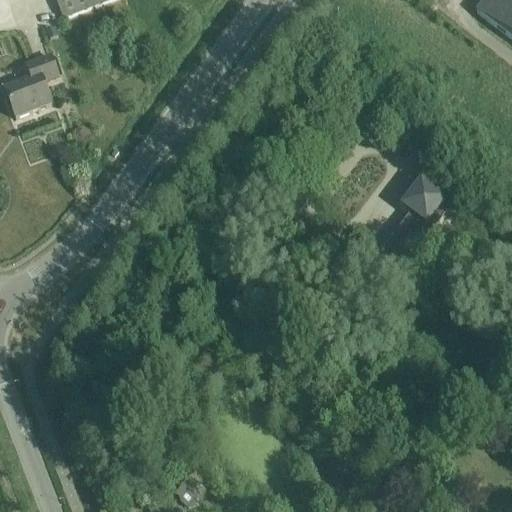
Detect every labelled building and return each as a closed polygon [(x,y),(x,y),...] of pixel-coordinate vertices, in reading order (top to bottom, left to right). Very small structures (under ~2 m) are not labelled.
[(54,0),(63,22),(121,0),(54,0)] [(511,0),(488,0),(476,16),(511,42),(511,0)] [(43,88),(59,82),(50,60),(26,69),(32,82),(4,93),(16,123),(51,109),(43,88)] [(440,82),(429,73),(414,93),(426,101),(440,82)] [(452,90),(440,82),(426,101),(437,110),(452,90)] [(463,99),(452,90),(437,110),(449,118),(463,99)] [(475,107),(463,99),(449,118),(460,127),(475,107)] [(487,116),(475,107),(460,127),(472,136),(487,116)] [(498,125),(487,116),(472,136),(483,144),(498,125)] [(510,133),(498,125),(483,144),(495,153),(510,133)] [(511,154),(511,135),(510,133),(495,153),(506,162),(511,154)] [(372,266),(404,290),(405,289),(397,283),(404,274),(399,270),(443,213),(448,217),(457,204),(465,210),(466,209),(434,185),(428,193),(422,188),(405,209),(412,214),(372,266)] [(186,479),(174,491),(196,511),(214,511),(217,509),(186,479)]
